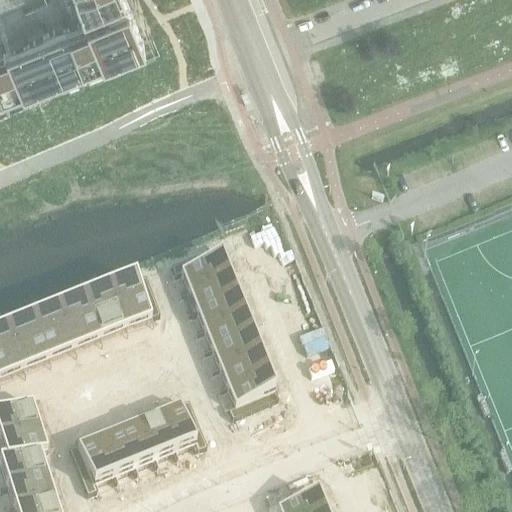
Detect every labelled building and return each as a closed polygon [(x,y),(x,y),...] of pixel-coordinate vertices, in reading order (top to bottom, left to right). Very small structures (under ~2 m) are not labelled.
[(0,0),(0,99),(143,42),(125,0),(0,0)] [(216,255),(207,259),(210,266),(219,263),(216,255)] [(207,259),(198,263),(201,270),(210,266),(207,259)] [(182,278),(181,278),(189,297),(227,282),(219,263),(210,266),(201,270),(192,274),(182,278)] [(198,263),(189,266),(192,274),(201,270),(198,263)] [(189,266),(179,270),(182,278),(192,274),(189,266)] [(178,271),(170,274),(173,281),(181,278),(182,278),(179,270),(178,271)] [(130,273),(104,284),(123,334),(151,322),(147,313),(143,303),(140,294),(136,285),(130,273)] [(143,282),(136,285),(140,294),(147,291),(143,282)] [(227,282),(189,297),(197,316),(234,301),(227,282)] [(79,295),(83,304),(99,344),(123,334),(104,284),(79,295)] [(147,291),(140,294),(143,303),(151,300),(147,291)] [(151,300),(143,303),(147,313),(154,310),(151,300)] [(234,301),(197,316),(204,335),(242,319),(234,301)] [(83,304),(57,314),(74,356),(99,344),(83,304)] [(154,310),(147,313),(151,322),(158,319),(154,310)] [(57,314),(30,325),(46,365),(74,356),(57,314)] [(242,319),(204,335),(212,354),(250,338),(242,319)] [(30,325),(5,334),(21,374),(46,365),(30,325)] [(5,334),(0,336),(0,384),(21,374),(5,334)] [(250,338),(212,354),(220,373),(257,357),(250,338)] [(257,357),(220,373),(227,391),(265,376),(257,357)] [(265,376),(227,391),(235,410),(236,410),(245,406),(254,403),(264,399),(273,395),(265,376)] [(273,395),(264,399),(267,406),(276,402),(273,395)] [(264,399),(254,403),(257,410),(267,406),(264,399)] [(254,403),(245,406),(248,414),(257,410),(254,403)] [(245,406),(236,410),(239,417),(248,414),(245,406)] [(187,407),(179,410),(183,420),(191,416),(188,407),(187,407)] [(32,408),(0,417),(0,444),(39,432),(32,408)] [(179,410),(158,419),(174,457),(194,449),(194,447),(190,438),(186,429),(183,420),(179,410)] [(235,410),(227,414),(230,421),(239,417),(236,410),(235,410)] [(191,416),(183,420),(186,429),(195,425),(191,416)] [(158,419),(138,427),(153,465),(174,457),(158,419)] [(195,425),(186,429),(190,438),(199,434),(195,425)] [(138,427),(118,435),(133,473),(153,465),(138,427)] [(39,432),(0,444),(0,450),(5,467),(0,468),(0,469),(46,455),(39,432)] [(199,434),(190,438),(194,447),(202,443),(199,436),(199,434)] [(118,435),(98,443),(118,492),(138,484),(133,473),(118,435)] [(98,443),(77,451),(80,461),(84,470),(88,479),(91,488),(92,490),(95,498),(96,501),(118,492),(98,443)] [(202,443),(194,447),(194,449),(197,456),(206,453),(202,443)] [(69,455),(68,455),(72,464),(80,461),(77,451),(69,455)] [(46,455),(0,469),(0,474),(6,492),(47,480),(41,460),(40,458),(46,456),(46,455)] [(80,461),(72,464),(75,473),(84,470),(80,461)] [(84,470),(75,473),(79,482),(88,479),(84,470)] [(88,479),(79,482),(83,491),(91,488),(88,479)] [(47,480),(6,492),(11,511),(23,511),(54,502),(47,480)] [(91,488),(83,491),(87,501),(95,498),(92,490),(91,488)] [(316,500),(307,503),(310,511),(319,507),(316,500)] [(23,511),(57,511),(54,502),(23,511)] [(307,503),(298,507),(299,511),(307,511),(310,511),(307,503)]
